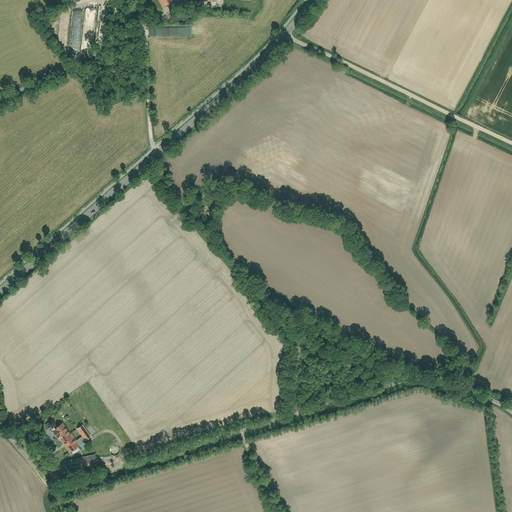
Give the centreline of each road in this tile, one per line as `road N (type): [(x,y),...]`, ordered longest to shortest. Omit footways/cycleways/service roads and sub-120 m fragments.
road 1 (unclassified): [(0,432),(58,485),(405,381),(511,412)]
road 2 (tertiary): [(0,292),(251,71),(314,0)]
road 3 (track): [(150,160),(283,328),(294,355),(289,416)]
road 4 (track): [(286,35),(511,144)]
road 5 (unclassified): [(142,0),(144,34),(0,103)]
road 6 (track): [(144,34),(157,154)]
